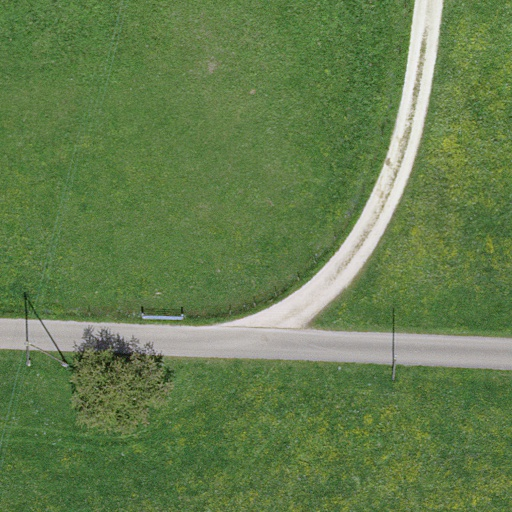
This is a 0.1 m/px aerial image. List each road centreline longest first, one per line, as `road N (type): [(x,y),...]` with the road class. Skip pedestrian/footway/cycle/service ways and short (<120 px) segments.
road 1 (residential): [(234,342),(331,272),(380,177),(418,0)]
road 2 (unclassified): [(511,353),(234,342)]
road 3 (unclassified): [(234,342),(0,333)]
